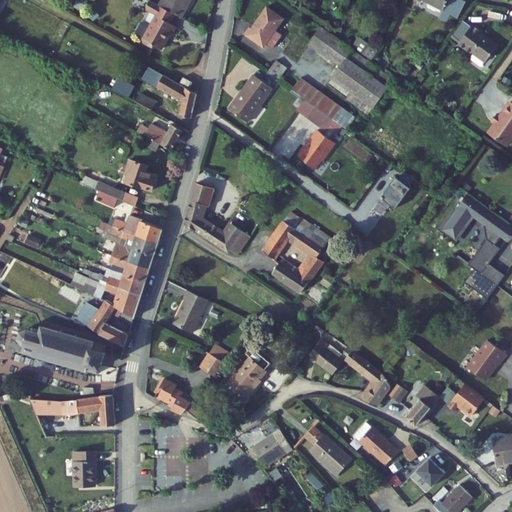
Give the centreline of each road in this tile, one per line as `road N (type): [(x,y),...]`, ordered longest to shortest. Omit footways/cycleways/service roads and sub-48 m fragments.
road 1 (residential): [(507,498),(437,440),(326,389),(298,388),(229,432),(129,397)]
road 2 (residential): [(224,0),(203,115),(137,341),(129,397)]
